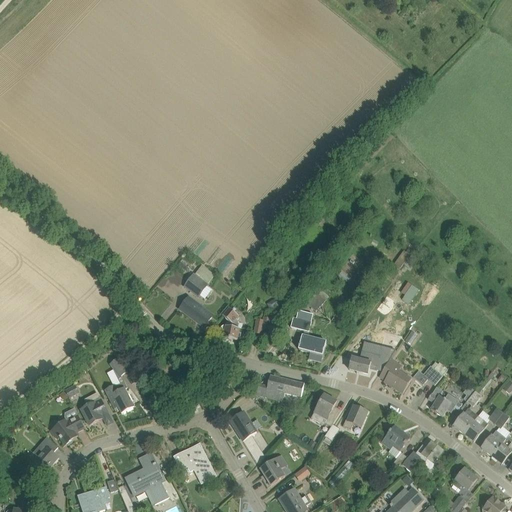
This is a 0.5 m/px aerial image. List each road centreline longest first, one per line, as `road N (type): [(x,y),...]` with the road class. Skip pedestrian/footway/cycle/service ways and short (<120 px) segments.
road 1 (unclassified): [(251,362),(162,333),(98,263),(0,185)]
road 2 (unclassified): [(511,491),(394,405),(251,362)]
road 3 (residential): [(59,511),(71,466),(94,447),(205,416)]
